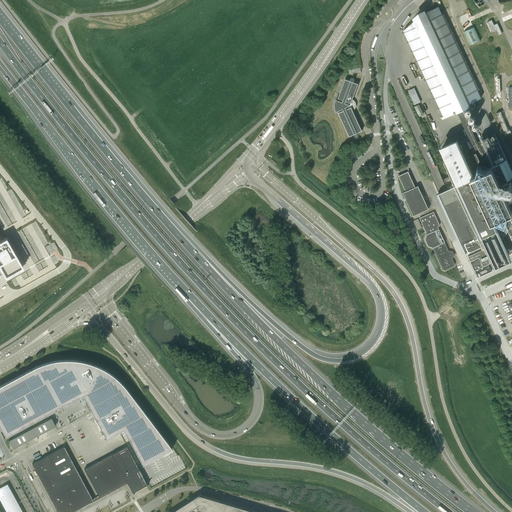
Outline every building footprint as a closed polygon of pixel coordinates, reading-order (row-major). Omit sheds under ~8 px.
[(404,31),(443,115),(480,98),(438,7),(419,16),(404,31)] [(492,32),(496,30),(492,20),(487,22),(492,32)] [(474,27),(464,32),(470,45),(480,41),(474,27)] [(335,104),(335,106),(335,108),(335,110),(336,112),(339,110),(343,108),(344,111),(338,113),(349,136),(362,131),(355,116),(351,107),(353,106),(355,107),(355,106),(355,105),(355,104),(355,103),(354,103),(353,104),(351,103),(355,92),(358,84),(345,79),(338,98),(343,100),(342,102),(339,101),(336,100),(335,102),(335,104)] [(421,102),(414,88),(407,91),(414,105),(421,102)] [(414,107),(419,117),(424,115),(419,104),(414,107)] [(505,135),(511,133),(510,130),(508,131),(501,111),(497,113),(505,135)] [(439,171),(430,174),(434,182),(438,191),(439,193),(436,194),(457,240),(464,253),(466,252),(484,244),(480,235),(490,231),(493,237),(496,243),(467,256),(474,270),(475,270),(476,273),(478,277),(492,271),(487,262),(492,259),(493,261),(495,260),(507,254),(499,235),(491,218),(501,214),(509,232),(506,233),(509,240),(511,238),(511,208),(510,209),(507,203),(511,200),(511,191),(510,188),(509,188),(508,188),(507,187),(507,185),(507,184),(507,183),(508,182),(507,180),(511,178),(511,173),(500,147),(493,150),(490,145),(492,144),(489,139),(479,143),(482,150),(464,159),(456,141),(442,148),(450,165),(454,174),(444,179),(445,179),(443,180),(439,171)] [(403,193),(413,216),(428,209),(418,186),(415,187),(408,172),(399,176),(406,192),(403,193)] [(434,212),(420,218),(427,235),(425,239),(428,246),(433,248),(443,270),(445,270),(454,266),(455,264),(452,259),(453,258),(454,255),(453,252),(449,250),(448,251),(438,227),(439,227),(440,225),(434,212)] [(0,265),(6,276),(22,267),(6,239),(0,242),(0,241),(0,265)] [(53,242),(49,245),(45,247),(49,254),(57,249),(53,242)] [(0,426),(5,437),(82,395),(95,418),(96,420),(106,439),(119,432),(123,429),(133,447),(142,465),(160,455),(166,452),(172,449),(169,445),(126,389),(120,382),(112,375),(104,370),(96,365),(86,362),(83,361),(77,360),(67,360),(57,360),(48,362),(39,365),(32,369),(0,385),(0,426)] [(55,426),(51,418),(8,442),(13,449),(55,426)] [(78,472),(64,446),(46,456),(60,482),(78,472)] [(126,446),(84,469),(99,497),(126,483),(131,492),(146,485),(147,484),(137,467),(126,446)] [(57,511),(71,511),(93,501),(78,472),(59,482),(46,456),(32,464),(57,511)] [(10,511),(16,511),(6,492),(3,487),(1,488),(0,488),(0,503),(5,511),(9,510),(10,511)] [(254,511),(224,502),(200,495),(172,511),(254,511)]
